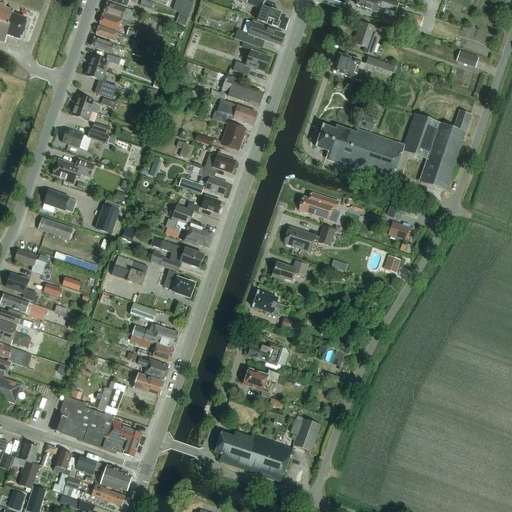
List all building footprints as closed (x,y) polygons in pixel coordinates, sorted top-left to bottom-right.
[(126,8),(129,0),(108,0),(107,2),(126,8)] [(281,18),(282,15),(263,8),(265,0),(248,0),(247,5),(261,10),(257,22),(283,32),(285,30),(288,23),(287,21),(281,18)] [(395,14),(398,5),(385,1),(381,2),(376,0),(358,0),(356,7),(377,14),(379,8),(395,14)] [(0,42),(7,45),(9,38),(21,42),(28,22),(13,16),(14,12),(5,9),(6,7),(0,4),(0,42)] [(122,21),(126,10),(107,4),(103,15),(122,21)] [(118,33),(122,22),(103,15),(99,26),(118,33)] [(420,29),(423,19),(410,15),(406,25),(420,29)] [(247,35),(237,31),(234,41),(253,48),(256,39),(280,48),(284,36),(251,23),(247,35)] [(375,29),(361,24),(353,45),(364,49),(362,54),(372,58),(379,37),(373,35),(375,29)] [(396,29),(381,24),(378,32),(393,37),(396,29)] [(180,39),(183,31),(173,27),(170,35),(180,39)] [(114,43),(117,35),(98,28),(95,37),(114,43)] [(135,39),(137,31),(129,29),(126,36),(135,39)] [(110,55),(113,47),(94,40),(91,48),(110,55)] [(251,69),(264,74),(269,59),(251,52),(245,67),(236,63),(233,72),(248,78),(251,69)] [(478,59),(459,52),(455,63),(474,69),(478,59)] [(91,58),(88,67),(105,73),(109,64),(118,67),(121,61),(107,56),(105,62),(91,58)] [(364,85),(367,77),(357,74),(361,63),(352,60),(352,61),(338,56),(335,66),(332,74),(364,85)] [(397,69),(366,58),(364,65),(395,76),(397,69)] [(176,83),(182,62),(178,61),(172,82),(176,83)] [(104,78),(105,73),(88,67),(85,77),(98,82),(94,95),(112,101),(116,88),(105,84),(107,79),(104,78)] [(217,95),(225,98),(244,104),(244,103),(258,109),(263,95),(233,85),(235,81),(219,76),(214,89),(219,91),(217,95)] [(183,103),(187,91),(172,86),(168,98),(183,103)] [(223,103),(225,98),(217,95),(216,95),(214,100),(219,102),(223,103)] [(78,98),(74,107),(92,113),(95,103),(78,98)] [(113,110),(115,104),(102,100),(100,105),(113,110)] [(223,103),(219,102),(216,113),(214,113),(212,121),(224,124),(226,117),(233,119),(233,120),(252,126),(256,115),(228,104),(223,103)] [(200,120),(202,112),(182,105),(179,112),(190,115),(189,116),(200,120)] [(92,113),(74,107),(71,117),(88,123),(92,113)] [(470,117),(468,116),(459,113),(453,130),(414,117),(403,148),(357,132),(356,135),(336,128),(335,131),(323,127),(315,149),(328,153),(325,160),(392,183),(402,152),(427,161),(420,183),(445,192),(470,117)] [(372,125),(374,121),(361,117),(358,128),(372,133),(375,126),(372,125)] [(106,136),(108,130),(93,125),(91,130),(106,136)] [(221,146),(238,152),(245,131),(228,125),(221,146)] [(79,151),(83,137),(67,131),(62,145),(79,151)] [(109,138),(89,131),(86,139),(106,146),(109,138)] [(210,149),(212,141),(197,136),(194,144),(210,149)] [(188,161),(193,148),(183,144),(178,158),(188,161)] [(208,160),(204,171),(215,175),(216,172),(231,177),(235,163),(217,157),(215,162),(208,160)] [(58,162),(53,177),(64,181),(64,183),(73,186),(75,179),(80,181),(81,176),(89,179),(94,167),(78,161),(76,168),(58,162)] [(214,180),(215,175),(204,171),(200,183),(207,185),(205,192),(223,198),(228,185),(214,180)] [(190,193),(193,185),(180,181),(177,189),(190,193)] [(69,199),(48,192),(44,206),(64,213),(69,199)] [(303,215),(305,214),(328,222),(332,211),(336,213),(339,204),(311,194),(309,200),(303,198),(298,212),(300,212),(300,214),(303,215)] [(217,216),(221,204),(206,198),(201,210),(217,216)] [(404,208),(391,203),(386,217),(399,222),(404,208)] [(199,208),(188,204),(186,210),(193,212),(197,214),(199,208)] [(119,213),(102,207),(94,231),(111,237),(119,213)] [(193,212),(186,210),(178,207),(172,221),(177,222),(175,228),(186,232),(182,244),(199,249),(200,247),(209,250),(213,237),(212,234),(205,231),(205,229),(190,223),(193,212)] [(69,242),(73,230),(42,220),(39,232),(69,242)] [(410,230),(392,223),(387,237),(405,243),(410,230)] [(329,248),(335,232),(323,228),(319,239),(290,229),(284,246),(310,254),(314,242),(318,243),(318,244),(329,248)] [(179,233),(168,229),(165,235),(176,239),(179,233)] [(126,230),(121,241),(131,245),(135,234),(126,230)] [(203,257),(162,242),(159,250),(171,255),(169,262),(180,266),(181,264),(199,270),(203,257)] [(41,276),(45,265),(36,262),(37,258),(18,252),(15,262),(33,268),(32,273),(41,276)] [(55,253),(53,259),(55,262),(62,265),(65,257),(55,253)] [(163,256),(153,253),(149,263),(158,267),(158,268),(177,274),(180,266),(169,262),(162,259),(163,256)] [(145,276),(131,271),(134,263),(118,258),(111,277),(141,288),(145,276)] [(395,275),(400,262),(387,258),(383,271),(395,275)] [(293,270),(277,264),(272,278),(283,282),(284,280),(292,283),(294,275),(304,279),(308,268),(295,263),(293,270)] [(43,273),(42,281),(54,282),(55,274),(43,273)] [(193,286),(182,282),(183,280),(177,278),(178,276),(168,273),(163,289),(189,299),(193,286)] [(29,281),(10,275),(5,290),(23,296),(22,300),(33,304),(37,295),(26,291),(29,281)] [(61,287),(78,293),(81,284),(64,278),(61,287)] [(58,299),(61,291),(45,285),(43,293),(58,299)] [(287,318),(289,310),(276,305),(278,300),(258,293),(252,309),(277,318),(278,315),(287,318)] [(25,315),(29,305),(3,296),(0,305),(12,309),(11,310),(25,315)] [(43,321),(47,309),(31,304),(27,316),(43,321)] [(156,312),(133,304),(129,316),(152,324),(156,312)] [(65,314),(66,309),(56,306),(54,312),(65,314)] [(0,319),(33,331),(35,326),(20,321),(22,316),(9,311),(8,314),(0,311),(0,319)] [(320,319),(321,327),(332,326),(331,318),(320,319)] [(298,334),(301,326),(288,321),(285,329),(298,334)] [(38,333),(18,326),(17,328),(0,322),(0,342),(11,346),(11,345),(28,350),(32,340),(15,334),(16,332),(36,339),(38,333)] [(132,337),(173,352),(179,336),(152,326),(149,332),(135,327),(132,337)] [(173,352),(132,337),(130,342),(149,349),(151,345),(156,347),(153,355),(149,354),(148,358),(170,365),(174,352),(173,352)] [(24,355),(22,354),(12,351),(12,350),(0,345),(0,357),(8,361),(7,363),(19,367),(24,355)] [(276,347),(276,348),(272,347),(270,351),(261,348),(260,350),(251,347),(247,357),(276,368),(283,350),(276,347)] [(349,357),(335,352),(331,365),(345,370),(349,357)] [(165,382),(169,368),(149,361),(148,363),(140,360),(138,366),(147,369),(145,375),(165,382)] [(0,361),(0,370),(8,373),(11,365),(0,361)] [(0,401),(14,406),(21,386),(2,380),(5,372),(0,370),(0,401)] [(276,385),(279,376),(269,372),(267,377),(262,375),(260,375),(249,371),(243,386),(262,393),(266,381),(276,385)] [(341,378),(328,374),(324,388),(336,392),(341,378)] [(159,398),(164,385),(139,375),(134,390),(145,393),(147,393),(159,398)] [(118,406),(125,385),(112,381),(109,390),(99,387),(95,398),(118,406)] [(78,442),(102,451),(112,422),(114,419),(85,409),(86,406),(65,398),(59,416),(57,416),(52,430),(56,431),(55,433),(75,440),(78,441),(78,442)] [(281,411),(283,404),(271,400),(268,407),(281,411)] [(320,427),(302,420),(300,424),(297,423),(296,428),(298,429),(296,437),(292,436),(290,442),(293,443),(292,447),(310,453),(320,427)] [(134,430),(112,422),(102,451),(115,456),(116,453),(133,459),(142,435),(133,432),(134,430)] [(219,463),(263,478),(266,469),(261,467),(262,464),(247,459),(251,447),(254,448),(257,438),(251,437),(250,439),(237,434),(235,435),(234,438),(221,434),(214,454),(221,457),(219,463)] [(266,469),(263,478),(280,484),(292,451),(257,438),(254,448),(251,447),(247,459),(262,464),(261,467),(266,469)] [(0,452),(13,457),(17,447),(0,441),(0,452)] [(38,450),(26,446),(20,462),(25,463),(18,487),(31,491),(39,467),(34,465),(36,459),(35,458),(38,450)] [(46,446),(44,453),(55,456),(57,450),(46,446)] [(71,459),(72,456),(60,452),(54,468),(53,472),(61,475),(62,475),(63,472),(66,473),(71,459)] [(43,469),(48,454),(44,453),(40,467),(43,469)] [(92,477),(97,464),(79,458),(78,461),(75,472),(78,473),(92,477)] [(68,478),(75,480),(76,478),(78,473),(75,472),(78,461),(71,459),(66,473),(63,472),(62,475),(68,477),(68,478)] [(104,475),(100,486),(118,492),(119,490),(125,492),(127,491),(131,480),(130,478),(124,476),(125,474),(101,466),(99,473),(104,475)] [(80,482),(75,480),(68,478),(68,477),(62,475),(61,475),(58,486),(54,485),(52,492),(62,496),(76,501),(79,493),(77,492),(80,482)] [(121,508),(125,498),(107,492),(108,491),(95,487),(91,498),(121,508)] [(22,505),(24,497),(15,493),(13,502),(22,505)] [(76,511),(79,503),(61,496),(58,504),(76,511)] [(92,511),(94,508),(80,503),(77,510),(82,511),(92,511)]
